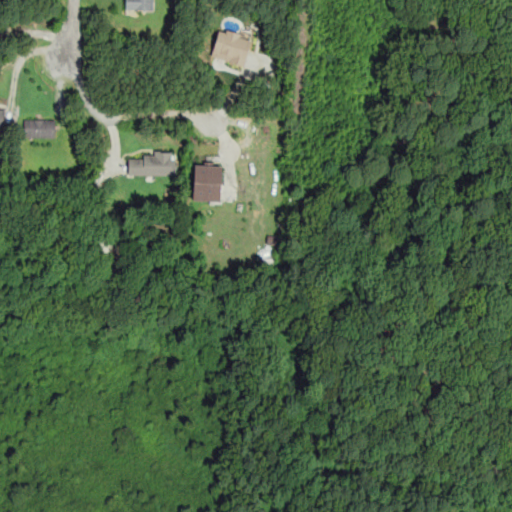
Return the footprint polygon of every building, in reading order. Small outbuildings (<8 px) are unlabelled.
[(152,0),(125,0),(125,10),(152,10),(152,0)] [(250,36),(217,29),(211,58),(244,65),(250,36)] [(55,119),(23,119),(23,137),(55,137),(55,119)] [(175,153),(127,153),(127,174),(175,174),(175,153)] [(222,166),(194,165),(193,200),(221,201),(222,166)]
